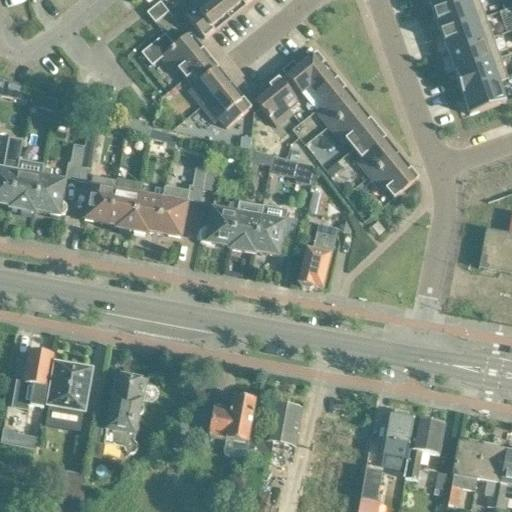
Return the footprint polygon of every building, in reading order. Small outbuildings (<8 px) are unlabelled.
[(230,20),(213,0),(194,0),(190,4),(193,8),(184,15),(204,40),(230,20)] [(254,0),(213,0),(230,20),(254,0)] [(427,0),(433,15),(475,0),(471,0),(469,1),(468,0),(427,0)] [(478,0),(475,0),(433,15),(440,35),(486,19),(478,0)] [(511,4),(510,0),(500,0),(505,12),(511,9),(511,4)] [(168,14),(160,4),(146,15),(154,25),(168,14)] [(486,19),(440,35),(448,56),(493,40),(486,19)] [(190,35),(174,47),(161,58),(162,59),(174,75),(178,71),(185,80),(210,60),(190,35)] [(161,58),(174,47),(165,36),(141,55),(152,68),(162,59),(161,58)] [(493,40),(448,56),(455,75),(454,75),(455,76),(500,60),(493,40)] [(338,81),(325,65),(316,55),(298,70),(293,64),(282,73),(300,96),(309,88),(317,97),(338,81)] [(201,108),(230,86),(210,60),(185,80),(192,89),(188,92),(201,108)] [(500,60),(455,76),(462,96),(507,80),(500,60)] [(294,101),(277,80),(251,101),(275,130),(291,117),(284,108),(294,101)] [(507,80),(462,96),(470,117),(506,105),(498,84),(507,81),(507,80)] [(358,106),(338,81),(317,97),(323,106),(315,112),(329,128),(358,106)] [(250,110),(246,105),(230,86),(201,108),(214,124),(218,121),(225,130),(250,110)] [(353,149),(378,130),(358,106),(329,128),(341,144),(346,140),(353,149)] [(149,141),(151,132),(127,125),(126,135),(149,141)] [(398,154),(378,130),(353,149),(360,158),(356,161),(368,176),(398,154)] [(151,132),(149,141),(167,146),(169,137),(151,132)] [(87,134),(84,149),(78,183),(89,185),(95,151),(96,151),(99,136),(87,134)] [(0,207),(10,209),(19,165),(24,143),(9,140),(3,172),(0,171),(0,207)] [(84,149),(74,147),(70,166),(68,165),(65,181),(78,183),(84,149)] [(274,159),(250,153),(247,163),(272,169),(274,159)] [(419,179),(398,154),(368,176),(382,194),(387,190),(394,199),(419,179)] [(316,172),(316,171),(274,159),(272,169),(270,177),(296,182),(296,186),(312,189),(316,172)] [(34,215),(43,170),(19,165),(10,209),(10,211),(34,215)] [(330,179),(342,170),(338,165),(326,174),(330,179)] [(53,171),(43,170),(34,215),(35,215),(35,213),(58,218),(60,218),(61,218),(63,217),(64,216),(65,215),(66,214),(66,213),(67,211),(67,210),(67,209),(67,208),(66,206),(66,205),(65,204),(63,203),(62,203),(66,183),(51,180),(53,171)] [(200,205),(203,192),(207,172),(196,170),(192,189),(189,188),(188,194),(165,190),(165,192),(157,235),(181,240),(188,203),(200,205)] [(214,194),(217,174),(207,172),(203,192),(214,194)] [(109,227),(117,184),(94,180),(92,187),(91,187),(84,222),(109,227)] [(132,233),(139,196),(125,193),(126,185),(117,184),(109,227),(117,229),(117,230),(132,233)] [(157,235),(165,192),(155,190),(153,199),(139,196),(132,233),(148,236),(148,235),(156,236),(157,235)] [(230,249),(237,214),(238,207),(230,205),(228,213),(212,209),(208,231),(207,231),(205,231),(204,232),(203,234),(202,235),(201,237),(201,238),(202,240),(202,241),(203,243),(205,244),(206,244),(230,249)] [(255,253),(263,210),(253,208),(251,217),(237,214),(230,249),(230,251),(255,255),(255,253)] [(285,223),(287,215),(263,210),(255,253),(279,258),(281,258),(282,257),(284,256),(284,254),(285,252),(285,251),(284,249),(283,247),(281,245),(285,223)] [(511,214),(511,215),(508,235),(487,231),(480,270),(501,275),(511,276),(511,214)] [(298,286),(301,291),(309,293),(313,290),(322,292),(337,232),(317,227),(312,253),(306,251),(296,286),(298,286)] [(32,354),(29,353),(23,385),(17,384),(12,409),(27,412),(27,409),(43,412),(47,389),(49,377),(52,357),(42,355),(40,352),(34,351),(32,354)] [(48,408),(44,428),(80,434),(84,415),(91,373),(55,367),(48,408)] [(145,382),(117,377),(110,412),(99,410),(96,423),(96,422),(92,443),(124,449),(124,450),(126,453),(129,455),(133,455),(136,451),(136,447),(133,444),(132,443),(135,428),(136,428),(138,416),(142,415),(144,412),(143,409),(140,406),(145,382)] [(247,447),(251,423),(255,403),(252,403),(253,399),(236,396),(235,400),(232,399),(231,402),(223,400),(218,406),(217,411),(213,410),(212,411),(198,409),(168,438),(160,447),(164,450),(172,442),(179,449),(195,432),(208,434),(207,439),(224,442),(247,447)] [(321,401),(304,511),(352,511),(368,409),(321,401)] [(272,409),(265,443),(273,445),(294,449),(296,438),(294,437),(299,411),(288,409),(287,412),(283,411),(283,408),(277,407),(274,410),(272,409)] [(382,443),(379,459),(386,460),(385,467),(405,471),(403,481),(404,481),(415,421),(406,420),(407,416),(394,413),(394,417),(387,416),(382,443)] [(445,427),(415,421),(404,481),(417,484),(423,455),(439,459),(445,427)] [(23,439),(21,449),(36,452),(38,442),(23,439)] [(250,440),(244,471),(268,475),(273,445),(265,443),(250,440)] [(476,484),(483,446),(468,443),(467,447),(459,445),(447,507),(456,509),(459,492),(475,495),(478,484),(476,484)] [(498,498),(506,454),(498,453),(499,448),(483,446),(476,484),(478,484),(486,486),(485,498),(489,498),(486,509),(495,511),(498,498)] [(511,490),(511,455),(506,454),(498,498),(495,511),(501,511),(504,511),(507,500),(508,500),(510,490),(511,490)] [(364,471),(359,502),(360,502),(358,511),(378,511),(380,505),(374,504),(380,474),(364,471)] [(79,511),(85,479),(67,476),(60,511),(79,511)] [(446,477),(438,476),(434,492),(443,493),(446,477)] [(96,495),(91,494),(87,497),(86,502),(89,506),(93,506),(97,504),(98,499),(96,495)]
